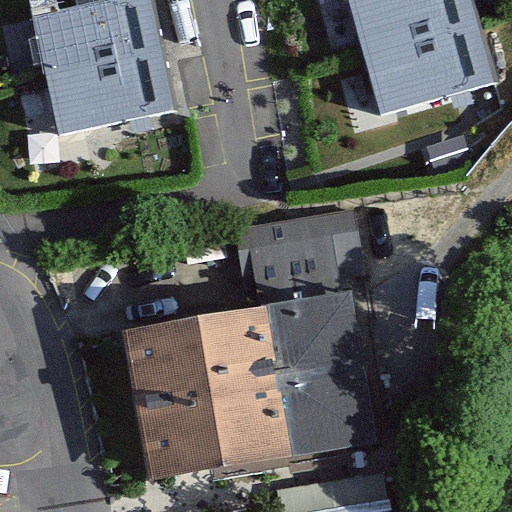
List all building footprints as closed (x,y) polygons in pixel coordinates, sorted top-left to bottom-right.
[(48,80),(157,57),(144,0),(129,0),(35,20),(48,80)] [(368,59),(477,29),(468,0),(356,0),(352,1),(368,59)] [(477,29),(368,59),(383,113),(458,93),(492,84),(477,29)] [(157,57),(48,80),(59,134),(168,111),(157,57)] [(127,334),(150,481),(373,445),(349,295),(338,296),(335,280),(358,276),(348,215),(237,233),(247,294),(259,292),(262,312),(127,334)] [(503,290),(448,286),(439,395),(492,400),(503,290)] [(288,511),(377,511),(372,471),(285,482),(288,511)]
